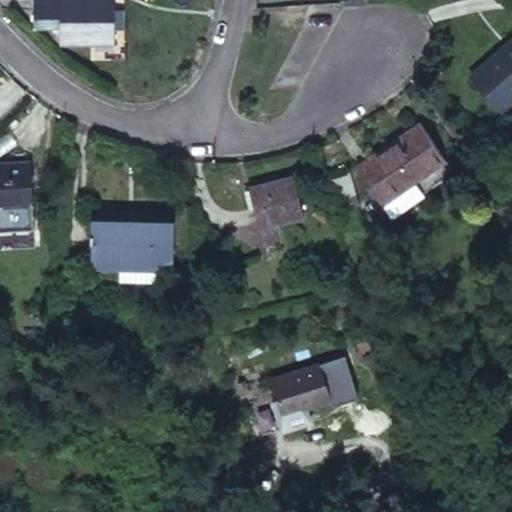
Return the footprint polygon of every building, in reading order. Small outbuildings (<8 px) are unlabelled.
[(110,37),(109,0),(34,0),(34,23),(58,23),(59,36),(110,37)] [(511,95),(511,30),(472,76),(503,106),(511,95)] [(418,187),(409,175),(441,151),(415,118),(358,163),(383,195),(392,207),(418,187)] [(0,196),(29,196),(27,156),(0,156),(0,196)] [(302,208),(295,176),(251,184),(259,215),(302,208)] [(166,270),(168,216),(93,212),(89,266),(166,270)] [(323,406),(314,371),(267,385),(263,370),(230,379),(236,407),(245,405),(254,433),(276,428),(276,430),(294,427),(292,419),(301,417),(300,412),(323,406)]
